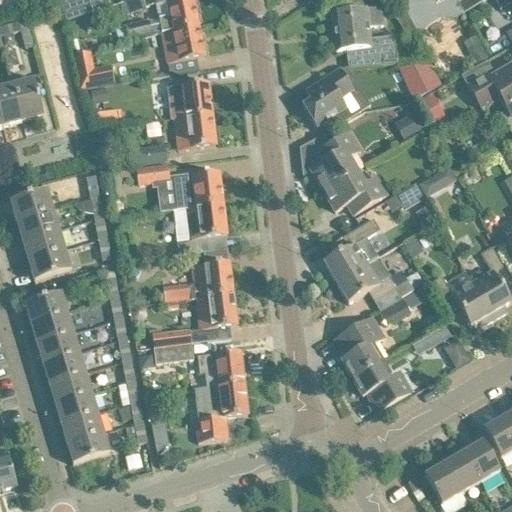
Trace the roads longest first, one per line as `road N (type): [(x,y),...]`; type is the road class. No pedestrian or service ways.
road 1 (residential): [(319,442),(251,0)]
road 2 (residential): [(103,511),(319,442)]
road 3 (residential): [(59,511),(0,306)]
road 4 (residential): [(356,466),(365,452),(511,373)]
